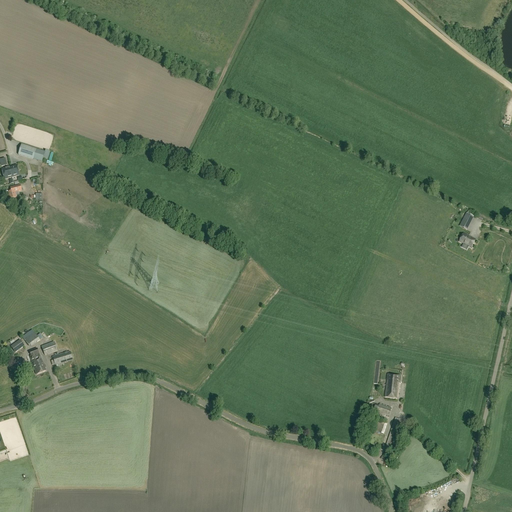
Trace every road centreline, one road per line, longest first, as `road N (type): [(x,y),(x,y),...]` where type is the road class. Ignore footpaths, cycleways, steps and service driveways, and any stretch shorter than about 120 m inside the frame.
road 1 (unclassified): [(391,511),(364,454),(254,428),(149,377),(66,386),(0,411)]
road 2 (unclassified): [(463,511),(511,298)]
road 3 (track): [(42,0),(218,84)]
road 4 (track): [(511,89),(398,0)]
